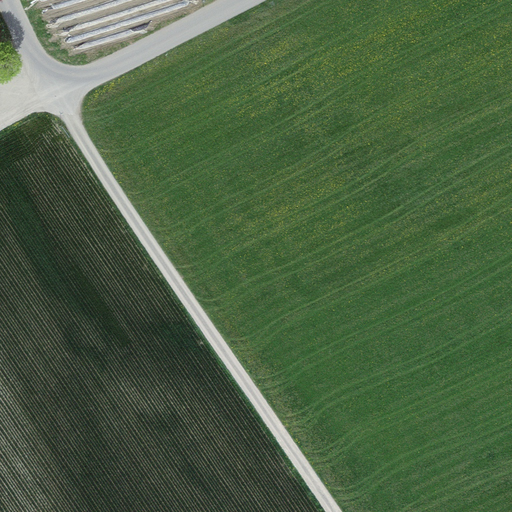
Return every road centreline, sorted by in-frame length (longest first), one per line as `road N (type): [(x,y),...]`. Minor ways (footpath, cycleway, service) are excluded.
road 1 (track): [(0,121),(59,73),(75,126),(106,178),(333,511)]
road 2 (unclassified): [(7,0),(42,64),(76,76),(120,63),(242,0)]
